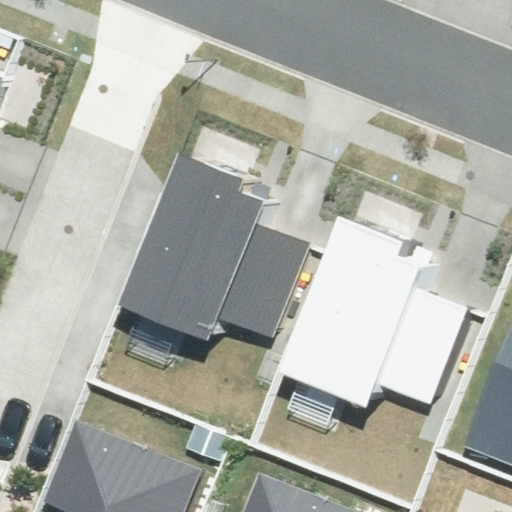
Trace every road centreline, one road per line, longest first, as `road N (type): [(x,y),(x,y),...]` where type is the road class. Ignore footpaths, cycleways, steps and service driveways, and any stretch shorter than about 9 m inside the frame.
road 1 (residential): [(159,0),(0,389)]
road 2 (residential): [(511,104),(244,0)]
